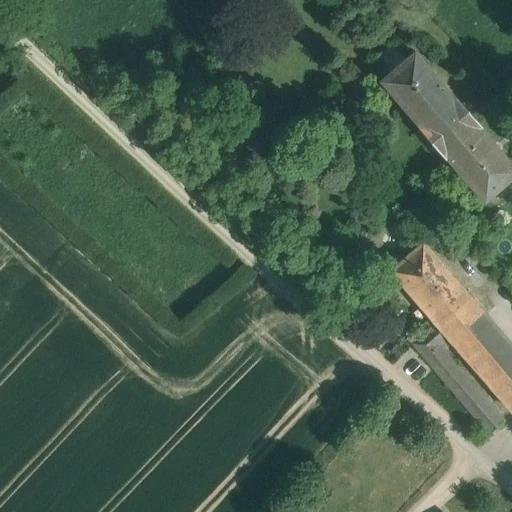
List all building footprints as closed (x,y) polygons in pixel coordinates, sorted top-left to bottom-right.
[(454,96),(416,51),(383,80),(422,124),(421,125),(430,135),(463,106),(455,96),(454,96)] [(480,125),(463,106),(430,135),(447,154),(486,199),(511,175),(511,163),(480,126),(480,125)] [(469,294),(424,241),(391,270),(436,322),(469,294)] [(511,343),(469,294),(436,322),(449,337),(511,409),(511,343)] [(436,322),(412,343),(490,433),(505,420),(445,350),(450,346),(445,341),(449,337),(436,322)]
